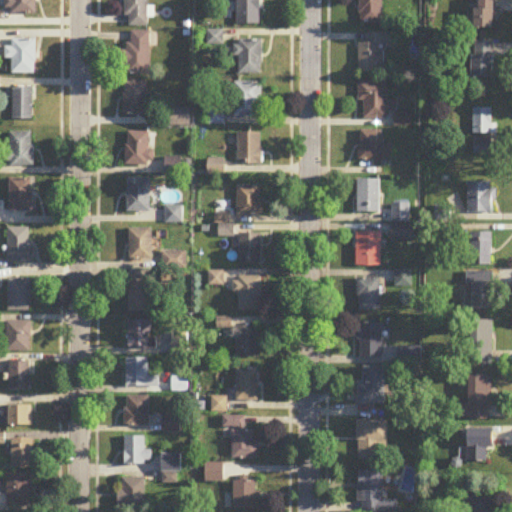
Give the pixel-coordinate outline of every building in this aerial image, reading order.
[(35,0),(6,0),(6,14),(36,14),(35,0)] [(147,0),(125,0),(126,27),(148,27),(147,0)] [(236,0),(237,25),(260,25),(260,0),(236,0)] [(382,0),(359,0),(360,22),(382,22),(382,0)] [(476,0),(476,28),(497,28),(497,0),(476,0)] [(149,76),(149,32),(130,32),(130,43),(124,43),(124,76),(149,76)] [(398,34),(369,34),(369,43),(359,43),(358,74),(383,75),(383,49),(398,50),(398,34)] [(36,39),(12,39),(12,48),(6,48),(6,59),(12,59),(12,75),(36,75),(36,39)] [(262,40),(237,40),(237,75),(262,75),(262,40)] [(495,79),(495,41),(474,41),(474,79),(495,79)] [(124,116),(147,116),(147,81),(124,81),(124,116)] [(234,118),(261,118),(261,82),(234,82),(234,118)] [(387,82),(359,82),(359,102),(364,102),(364,120),(387,120),(387,112),(395,112),(395,103),(387,103),(387,82)] [(12,121),(33,121),(33,88),(12,88),(12,121)] [(494,108),(473,108),(473,134),(494,134),(494,108)] [(392,145),(382,145),(382,131),(360,131),(360,162),(392,162),(392,145)] [(151,166),(151,132),(126,132),(126,166),(151,166)] [(263,132),(237,132),(237,165),(263,165),(263,132)] [(33,133),(9,133),(9,167),(33,167),(33,133)] [(493,155),(493,139),(474,139),(474,155),(493,155)] [(166,175),(186,175),(186,159),(166,159),(166,175)] [(33,212),(33,180),(9,180),(9,212),(33,212)] [(127,180),(127,213),(149,213),(149,180),(127,180)] [(357,214),(379,214),(379,181),(357,181),(357,214)] [(468,213),(495,213),(495,184),(468,184),(468,213)] [(262,186),(237,186),(237,217),(262,217),(262,186)] [(392,222),(408,223),(409,206),(393,206),(392,222)] [(182,207),(165,207),(165,224),(182,224),(182,207)] [(219,238),(234,238),(234,225),(219,225),(219,238)] [(30,229),(8,229),(8,263),(30,263),(30,229)] [(129,229),(129,261),(152,261),(152,229),(129,229)] [(492,233),(472,233),(472,265),(492,265),(492,233)] [(261,265),(261,234),(239,234),(239,265),(261,265)] [(357,267),(381,267),(381,234),(357,234),(357,267)] [(162,253),(162,270),(185,270),(185,253),(162,253)] [(494,311),(494,273),(469,273),(469,311),(494,311)] [(239,292),(239,311),(261,311),(261,278),(236,278),(236,292),(239,292)] [(151,279),(129,279),(129,313),(151,313),(151,279)] [(8,313),(31,313),(31,280),(8,280),(8,313)] [(379,280),(358,280),(358,312),(379,312),(379,280)] [(129,351),(151,351),(151,321),(129,321),(129,351)] [(472,366),(494,366),(494,321),(472,321),(472,366)] [(31,353),(31,323),(7,323),(7,353),(31,353)] [(382,359),(382,325),(359,325),(359,359),(382,359)] [(258,328),(235,328),(235,358),(258,358),(258,328)] [(126,388),(159,388),(159,377),(148,377),(148,359),(126,359),(126,388)] [(9,391),(30,391),(30,362),(9,362),(9,391)] [(384,368),(359,368),(359,405),(384,405),(384,368)] [(258,369),(237,369),(237,403),(258,403),(258,369)] [(491,420),(491,377),(469,377),(469,420),(491,420)] [(173,392),(187,392),(187,379),(173,379),(173,392)] [(148,428),(148,396),(125,396),(125,428),(148,428)] [(33,406),(10,406),(10,426),(33,426),(33,406)] [(162,433),(181,433),(181,415),(162,415),(162,433)] [(258,460),(258,432),(244,431),(244,418),(223,417),(223,428),(233,428),(233,460),(258,460)] [(387,421),(358,421),(358,460),(387,460),(387,421)] [(495,430),(467,430),(467,464),(488,464),(488,449),(495,449),(495,430)] [(125,465),(151,465),(151,450),(146,450),(146,437),(125,437),(125,465)] [(11,469),(33,469),(33,439),(11,439),(11,469)] [(181,455),(164,455),(164,473),(181,473),(181,455)] [(206,483),(223,483),(223,464),(206,464),(206,483)] [(359,511),(384,511),(384,472),(359,472),(359,511)] [(8,475),(8,508),(33,508),(33,475),(8,475)] [(145,478),(119,478),(119,511),(145,511),(145,478)] [(259,482),(234,482),(234,510),(259,510),(259,482)] [(493,511),(494,494),(473,494),(473,511),(493,511)]
